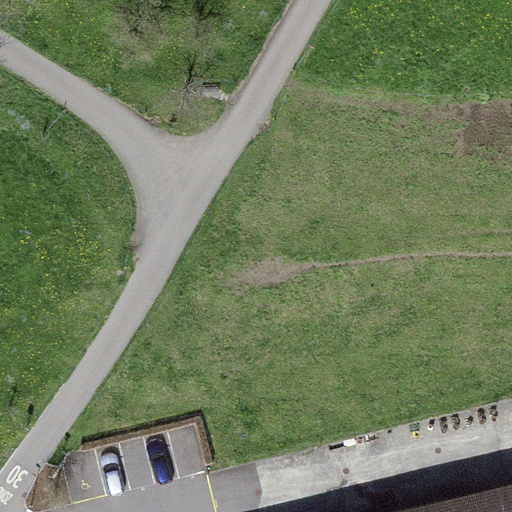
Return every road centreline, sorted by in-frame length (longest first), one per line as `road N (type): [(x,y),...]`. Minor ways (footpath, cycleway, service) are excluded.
road 1 (unclassified): [(0,500),(197,190)]
road 2 (unclassified): [(197,190),(0,54)]
road 3 (unclassified): [(311,0),(197,190)]
